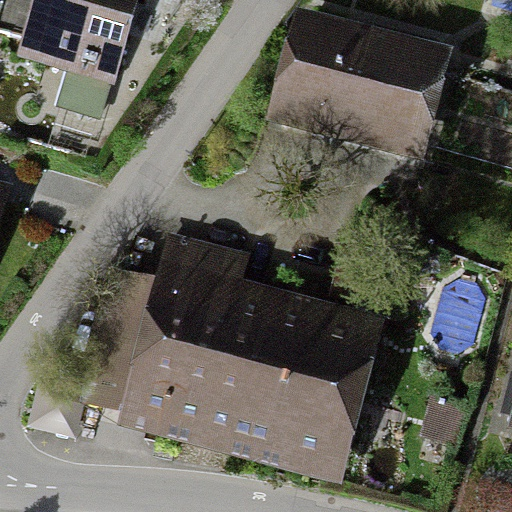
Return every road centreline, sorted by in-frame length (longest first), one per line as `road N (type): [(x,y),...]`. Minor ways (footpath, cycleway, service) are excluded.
road 1 (residential): [(257,0),(0,382)]
road 2 (residential): [(0,482),(252,500),(305,511)]
